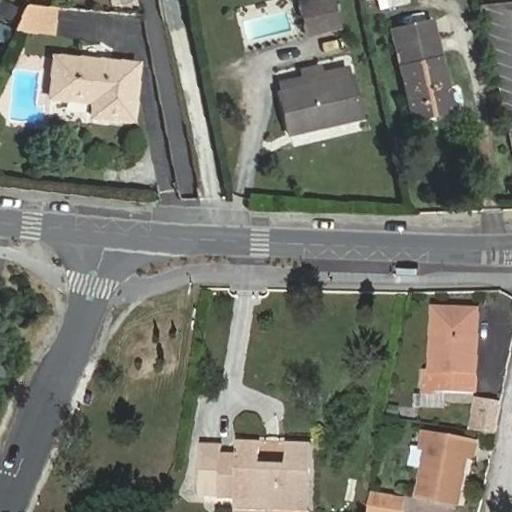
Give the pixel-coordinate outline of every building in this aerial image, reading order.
[(306,34),(337,27),(330,0),(303,0),(299,1),(306,34)] [(21,1),(19,29),(56,32),(58,4),(21,1)] [(391,31),(399,67),(412,119),(452,109),(440,58),(431,21),(391,31)] [(131,119),(136,64),(53,57),(49,97),(92,101),(91,116),(131,119)] [(289,133),(358,117),(348,67),(322,73),(277,84),(289,133)] [(433,308),(430,374),(427,374),(426,391),(474,394),(477,311),(433,308)] [(501,405),(481,401),(476,430),(496,433),(501,405)] [(399,407),(388,405),(386,417),(396,419),(399,407)] [(431,435),(419,493),(429,495),(425,511),(454,511),(466,457),(473,459),(476,444),(431,435)] [(270,510),(308,511),(310,445),(287,444),(287,466),(258,465),(259,443),(238,442),(237,453),(222,453),(223,444),(202,443),(200,495),(221,496),(220,498),(270,500),(270,510)] [(400,511),(403,499),(371,493),(367,511),(400,511)]
